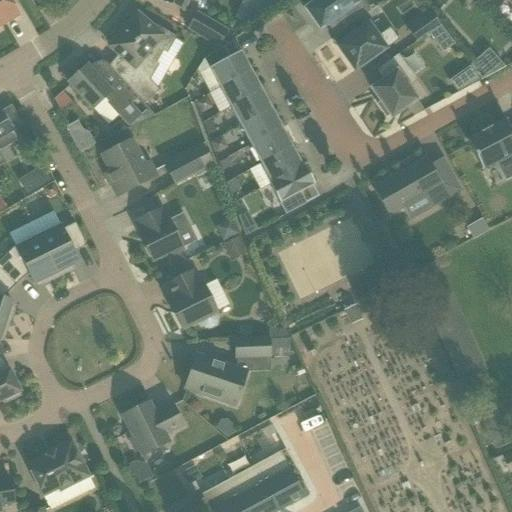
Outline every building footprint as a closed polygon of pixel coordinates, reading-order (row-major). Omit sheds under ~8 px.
[(0,0),(0,26),(19,15),(9,0),(0,0)] [(159,0),(159,1),(183,11),(187,0),(159,0)] [(354,0),(316,0),(303,10),(318,32),(343,15),(351,25),(375,8),(373,5),(372,6),(373,8),(370,11),(362,0),(359,0),(356,2),(354,0)] [(439,26),(440,25),(432,14),(407,31),(416,43),(428,34),(439,26)] [(159,91),(157,89),(158,86),(150,81),(159,65),(156,64),(163,53),(166,55),(176,40),(175,39),(176,38),(152,24),(150,26),(137,15),(109,47),(132,67),(121,80),(137,98),(144,105),(159,91)] [(189,30),(218,46),(226,32),(197,15),(189,30)] [(337,47),(354,72),(398,40),(389,28),(376,37),(367,25),(360,30),(358,28),(347,37),(348,39),(337,47)] [(439,26),(428,34),(442,53),(453,45),(439,26)] [(219,87),(250,71),(245,62),(243,63),(231,42),(203,57),(219,87)] [(388,116),(391,119),(417,101),(406,86),(415,80),(398,56),(377,70),(383,80),(370,90),(380,104),(377,106),(385,118),(388,116)] [(137,98),(121,80),(105,62),(93,73),(86,66),(81,71),(78,71),(73,75),(73,78),(68,83),(92,109),(103,100),(117,116),(137,98)] [(478,80),(469,68),(449,82),(456,92),(478,80)] [(229,107),(260,90),(250,71),(219,87),(229,107)] [(260,90),(229,107),(240,126),(271,109),(260,90)] [(71,103),(62,93),(54,100),(61,112),(71,103)] [(201,114),(212,108),(207,98),(195,103),(201,114)] [(141,115),(128,127),(129,129),(155,116),(148,109),(141,115)] [(271,109),(240,126),(250,145),(281,129),(271,109)] [(0,111),(0,156),(5,164),(14,158),(8,147),(17,141),(0,111)] [(209,120),(203,124),(207,135),(214,133),(209,120)] [(467,142),(482,171),(499,162),(507,177),(511,174),(511,129),(511,130),(506,121),(491,129),(491,128),(481,133),(481,134),(467,142)] [(82,131),(77,122),(66,128),(80,153),(95,145),(88,134),(82,131)] [(291,148),(281,129),(250,145),(261,165),(291,148)] [(217,154),(228,148),(222,137),(211,143),(217,154)] [(104,176),(109,186),(118,181),(124,194),(157,177),(149,162),(144,165),(132,140),(100,157),(109,173),(104,176)] [(175,186),(213,165),(202,144),(164,164),(175,186)] [(291,148),(261,165),(271,184),(302,168),(291,148)] [(431,157),(376,186),(391,214),(428,194),(434,207),(465,191),(456,175),(444,182),(431,157)] [(223,171),(233,165),(228,158),(219,163),(223,171)] [(302,168),(271,184),(288,214),(306,204),(300,194),(312,187),(307,177),(309,177),(303,167),(302,168)] [(27,198),(41,190),(33,176),(19,184),(27,198)] [(234,180),(225,184),(229,196),(240,191),(234,180)] [(43,190),(48,199),(57,194),(53,185),(43,190)] [(166,258),(183,250),(175,234),(189,227),(183,214),(168,221),(166,222),(160,210),(135,222),(141,234),(139,235),(152,262),(165,256),(166,258)] [(238,218),(245,238),(258,231),(247,212),(238,218)] [(238,235),(232,220),(215,227),(222,242),(238,235)] [(481,220),(466,229),(473,240),(487,232),(481,220)] [(37,238),(57,278),(72,270),(71,267),(78,263),(73,253),(86,247),(75,224),(62,230),(60,227),(37,238)] [(57,278),(37,238),(15,249),(14,247),(0,260),(0,269),(16,286),(24,278),(28,275),(33,285),(41,282),(42,285),(57,278)] [(394,265),(367,278),(373,291),(400,278),(394,265)] [(0,321),(8,324),(13,308),(10,307),(12,302),(4,300),(6,295),(16,286),(0,269),(0,321)] [(164,286),(171,301),(168,302),(182,331),(199,322),(201,326),(205,329),(209,329),(213,327),(216,323),(216,319),(214,315),(216,314),(202,285),(201,286),(194,271),(164,286)] [(362,319),(355,306),(343,311),(351,326),(362,319)] [(436,321),(455,378),(484,369),(466,312),(436,321)] [(269,340),(288,339),(280,327),(268,327),(269,340)] [(235,359),(269,358),(290,357),(289,339),(288,339),(269,340),(235,342),(235,359)] [(235,407),(246,373),(196,356),(184,390),(235,407)] [(5,404),(21,397),(19,393),(20,393),(9,370),(0,374),(0,402),(3,401),(5,404)] [(511,442),(511,425),(500,399),(475,411),(494,451),(511,442)] [(166,436),(183,427),(172,406),(155,414),(149,403),(121,417),(132,439),(128,441),(135,454),(138,452),(141,457),(169,443),(166,436)] [(266,439),(275,434),(271,426),(262,431),(266,439)] [(59,490),(60,493),(89,479),(88,477),(71,442),(53,451),(54,453),(27,467),(43,499),(59,490)] [(254,467),(278,511),(304,497),(280,453),(254,467)] [(511,453),(502,458),(507,469),(510,475),(511,474),(511,453)] [(181,474),(188,486),(201,479),(194,467),(181,474)] [(275,511),(278,511),(254,467),(228,481),(244,511),(275,511)] [(1,511),(1,507),(14,505),(10,481),(0,482),(0,511),(1,511)] [(244,511),(228,481),(202,495),(210,511),(244,511)]
